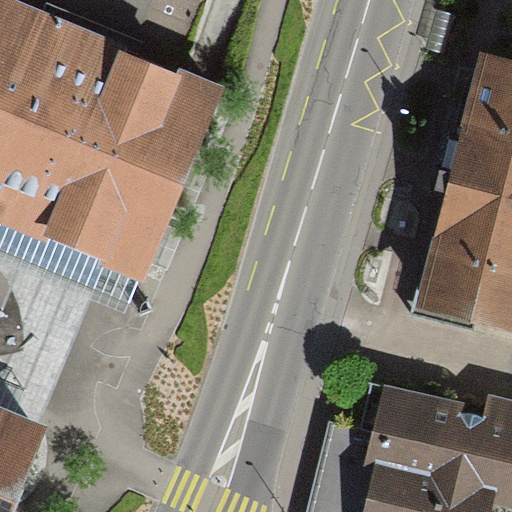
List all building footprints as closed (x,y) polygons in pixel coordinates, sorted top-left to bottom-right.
[(198,172),(227,99),(0,7),(0,236),(137,292),(147,296),(158,270),(174,231),(183,207),(198,172)] [(511,76),(486,70),(422,317),(511,340),(511,76)] [(194,212),(208,176),(198,172),(183,207),(194,212)] [(168,274),(184,236),(174,231),(158,270),(168,274)] [(0,266),(126,320),(137,292),(0,236),(0,421),(16,428),(30,394),(0,382),(0,266)] [(511,511),(511,408),(488,403),(485,417),(383,392),(372,436),(331,426),(309,511),(511,511)] [(16,428),(0,421),(0,511),(20,511),(50,442),(16,428)]
